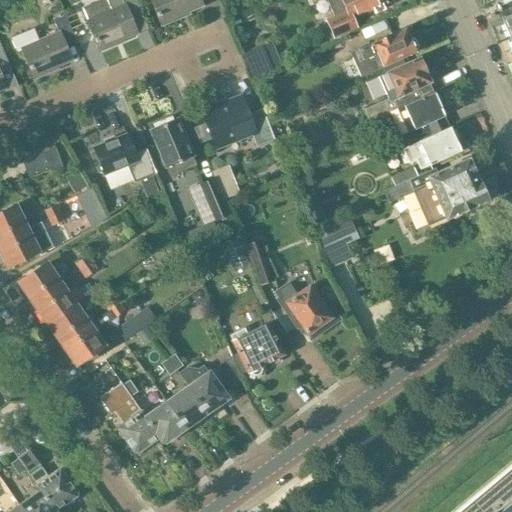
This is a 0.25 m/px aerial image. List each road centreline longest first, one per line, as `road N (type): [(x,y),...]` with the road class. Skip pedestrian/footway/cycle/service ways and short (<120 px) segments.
road 1 (tertiary): [(209,511),(511,301)]
road 2 (residential): [(0,116),(261,0)]
road 3 (residential): [(0,312),(133,511)]
road 4 (residential): [(511,120),(464,0)]
